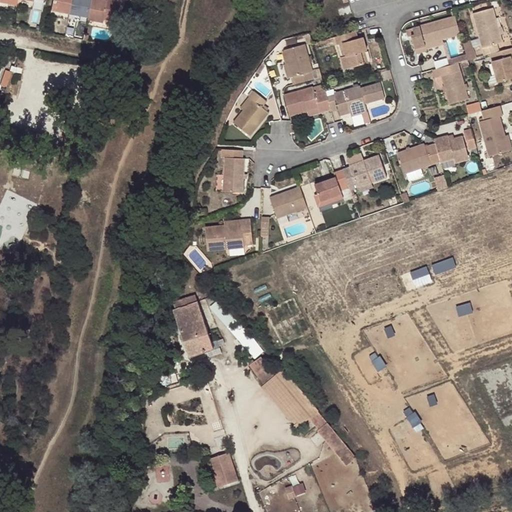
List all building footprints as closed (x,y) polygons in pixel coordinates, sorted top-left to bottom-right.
[(53,0),(51,10),(70,14),(72,0),(53,0)] [(91,0),(72,0),(70,14),(88,17),(91,0)] [(91,0),(88,17),(87,19),(103,23),(104,19),(114,21),(116,9),(123,11),(124,1),(121,0),(91,0)] [(349,5),(342,7),(345,17),(352,14),(349,5)] [(485,57),(495,54),(499,53),(497,45),(502,43),(492,10),(473,15),(485,57)] [(461,38),(455,19),(413,32),(415,39),(411,40),(417,59),(428,56),(427,52),(425,48),(444,43),(461,38)] [(358,44),(355,35),(334,41),(337,50),(339,49),(343,48),(346,61),(342,62),(340,62),(344,75),(365,70),(361,58),(365,56),(369,55),(364,42),(358,44)] [(463,46),(468,62),(476,60),(471,42),(463,46)] [(425,48),(427,52),(445,47),(444,43),(425,48)] [(495,54),(497,60),(511,56),(511,49),(499,53),(495,54)] [(296,88),(312,83),(310,76),(311,76),(304,50),(281,56),(285,71),(288,70),(291,82),(293,81),(296,88)] [(511,56),(497,60),(498,62),(493,63),(497,77),(511,71),(511,61),(511,58),(511,56)] [(266,72),(264,64),(264,65),(257,75),(257,76),(262,79),(266,72)] [(433,73),(435,77),(460,70),(459,65),(433,73)] [(6,69),(3,84),(10,86),(13,70),(6,69)] [(436,80),(443,78),(461,73),(460,70),(435,77),(436,80)] [(511,71),(497,77),(499,83),(511,79),(511,71)] [(443,78),(448,94),(466,88),(461,73),(443,78)] [(336,97),(338,102),(383,90),(382,87),(363,93),(361,89),(336,97)] [(466,88),(448,94),(451,106),(470,100),(466,88)] [(383,90),(338,102),(340,111),(342,116),(352,113),(353,117),(364,114),(362,107),(365,106),(366,108),(386,102),(383,90)] [(285,99),(289,114),(329,104),(328,100),(326,95),(315,97),(313,91),(285,99)] [(235,127),(237,128),(266,120),(269,116),(264,112),(268,106),(255,96),(250,102),(253,104),(244,115),(235,127)] [(471,114),(484,109),(481,100),(468,105),(471,114)] [(253,104),(250,102),(241,112),(244,115),(253,104)] [(332,113),(340,111),(338,102),(329,104),(332,113)] [(329,104),(289,114),(291,120),(307,115),(319,112),(320,116),(332,113),(329,104)] [(502,106),(483,112),(486,121),(481,122),(491,157),(511,150),(511,147),(508,135),(503,117),(505,116),(502,106)] [(266,120),(237,128),(252,140),(266,120)] [(478,149),(472,130),(464,133),(470,152),(478,149)] [(435,141),(437,146),(442,164),(455,161),(456,164),(470,161),(464,138),(456,140),(450,142),(448,137),(435,141)] [(442,164),(437,146),(426,149),(425,147),(399,157),(407,177),(422,172),(430,169),(442,164)] [(228,162),(227,172),(246,166),(246,164),(243,163),(243,155),(223,154),(222,162),(228,162)] [(345,174),(351,192),(352,193),(358,190),(359,192),(373,186),(388,181),(381,158),(364,165),(351,170),(352,172),(345,174)] [(348,163),(351,170),(364,165),(361,158),(348,163)] [(323,206),(343,199),(342,195),(351,192),(345,174),(342,165),(332,169),(336,178),(337,182),(317,190),(320,199),(323,206)] [(246,166),(227,172),(226,198),(245,199),(246,166)] [(422,172),(407,177),(410,184),(425,179),(422,172)] [(315,185),(317,190),(337,182),(336,178),(315,185)] [(374,191),(373,186),(359,192),(361,196),(374,191)] [(309,211),(302,190),(273,201),(280,221),(309,211)] [(345,204),(343,199),(323,206),(320,199),(316,200),(320,213),(345,204)] [(250,225),(243,225),(242,232),(226,231),(205,232),(204,256),(242,255),(242,251),(251,251),(250,225)] [(455,256),(434,264),(438,274),(459,266),(455,256)] [(417,286),(434,281),(429,265),(412,271),(417,286)] [(214,349),(194,295),(171,304),(174,311),(172,311),(189,358),(214,349)] [(152,334),(159,337),(162,326),(155,323),(152,334)] [(155,347),(159,337),(152,334),(148,345),(155,347)] [(268,383),(277,374),(261,356),(251,365),(268,383)] [(314,416),(321,409),(286,366),(277,374),(268,383),(265,385),(300,428),(314,416)] [(349,441),(321,409),(314,416),(324,428),(322,429),(340,449),(349,441)] [(360,455),(349,441),(340,449),(351,463),(360,455)] [(226,453),(219,456),(222,465),(211,469),(219,487),(237,481),(226,453)] [(222,465),(219,456),(208,460),(211,469),(222,465)] [(291,497),(308,492),(305,481),(288,487),(291,497)]
